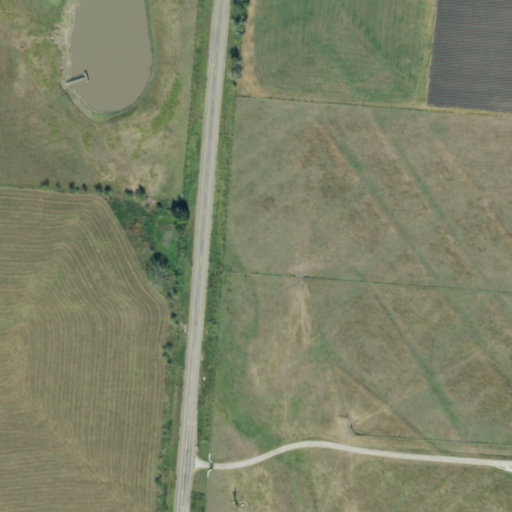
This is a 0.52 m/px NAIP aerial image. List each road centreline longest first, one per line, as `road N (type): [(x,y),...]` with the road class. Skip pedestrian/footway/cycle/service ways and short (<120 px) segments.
road 1 (tertiary): [(223,0),(183,511)]
road 2 (residential): [(187,464),(274,455),(345,433),(511,471)]
